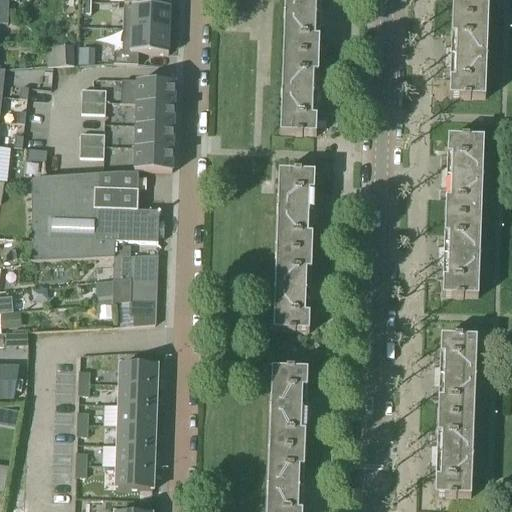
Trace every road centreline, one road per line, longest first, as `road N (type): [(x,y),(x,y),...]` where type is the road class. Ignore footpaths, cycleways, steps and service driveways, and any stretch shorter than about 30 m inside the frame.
road 1 (residential): [(178,511),(198,0)]
road 2 (tertiary): [(367,511),(384,0)]
